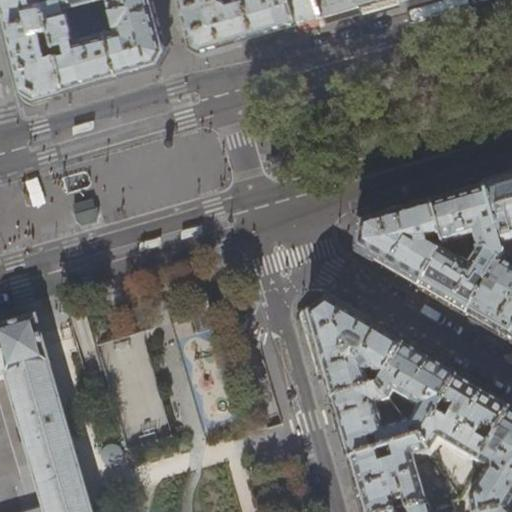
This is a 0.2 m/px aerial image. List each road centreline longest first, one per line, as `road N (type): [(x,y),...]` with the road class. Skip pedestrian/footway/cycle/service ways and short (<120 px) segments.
road 1 (primary): [(506,0),(220,79)]
road 2 (primary): [(0,303),(258,228)]
road 3 (primary): [(220,79),(0,138)]
road 4 (primary): [(293,214),(511,148)]
road 5 (residential): [(336,511),(274,294)]
road 6 (residential): [(322,269),(511,377)]
road 7 (residential): [(258,228),(257,199),(220,79)]
